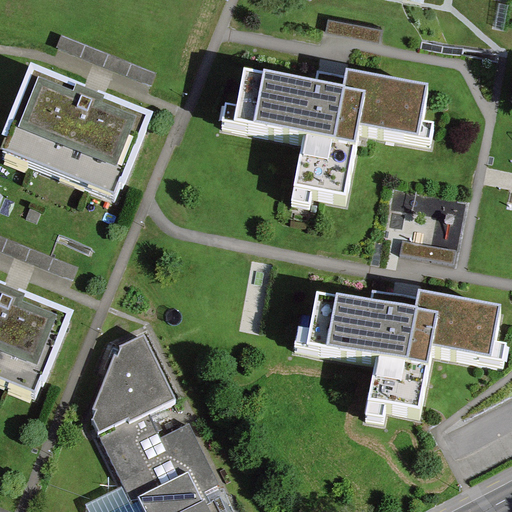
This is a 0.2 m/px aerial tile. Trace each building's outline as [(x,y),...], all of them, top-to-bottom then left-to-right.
[(226,107),(222,133),(306,148),(294,209),(312,212),(314,202),(345,207),(358,136),(430,149),(434,128),(419,125),(426,90),(348,76),(347,81),(318,76),(317,85),(245,72),(238,109),(226,107)] [(36,76),(5,155),(112,196),(143,118),(36,76)] [(0,287),(0,383),(35,397),(67,314),(0,287)] [(375,368),(365,422),(383,426),(386,413),(420,419),(432,356),(502,369),(507,346),(495,343),(502,310),(419,295),(418,300),(374,291),(372,304),(319,294),(312,330),(299,328),(295,353),(375,368)] [(172,405),(141,340),(117,351),(89,420),(97,435),(130,504),(114,511),(218,511),(214,503),(203,508),(197,497),(216,487),(186,426),(159,439),(148,417),(172,405)]
